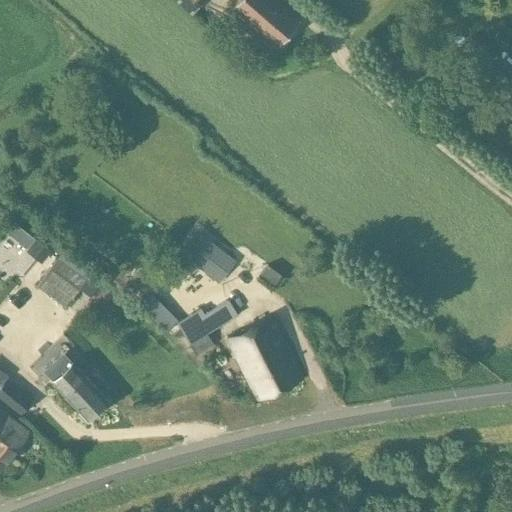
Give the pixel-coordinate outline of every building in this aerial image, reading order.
[(176,0),(176,1),(191,14),(203,0),(176,0)] [(276,48),(300,20),(276,0),(237,0),(230,8),(276,48)] [(470,37),(456,52),(480,74),(494,59),(470,37)] [(98,74),(87,84),(93,92),(105,82),(98,74)] [(511,95),(501,107),(511,117),(511,95)] [(470,105),(467,111),(469,117),(474,119),(478,116),(481,109),(480,106),(475,103),(470,105)] [(181,254),(218,283),(236,260),(198,231),(181,254)] [(26,251),(42,263),(51,250),(36,238),(26,251)] [(64,246),(56,258),(36,285),(65,306),(93,268),(64,246)] [(274,284),(281,275),(268,264),(261,274),(274,284)] [(151,292),(139,303),(167,331),(177,322),(178,321),(151,292)] [(178,321),(177,322),(183,332),(195,353),(213,342),(206,332),(237,313),(228,298),(197,317),(194,312),(178,321)] [(271,314),(227,335),(258,399),(302,378),(271,314)] [(74,362),(54,381),(87,417),(107,398),(74,362)] [(6,376),(0,383),(0,395),(20,412),(32,397),(6,376)] [(0,409),(0,467),(28,431),(0,409)]
